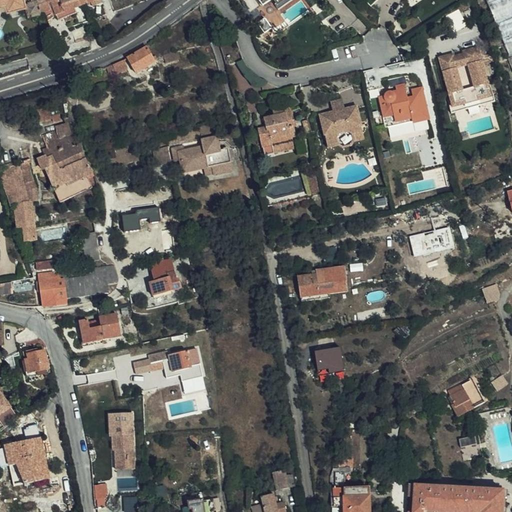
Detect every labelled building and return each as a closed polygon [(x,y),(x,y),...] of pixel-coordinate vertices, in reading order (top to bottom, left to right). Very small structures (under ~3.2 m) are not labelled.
[(26,8),(23,0),(0,0),(0,7),(9,5),(11,12),(26,8)] [(76,8),(89,3),(88,0),(43,0),(44,4),(41,6),(44,15),(52,12),(49,5),(55,3),(59,15),(76,8)] [(511,0),(488,0),(497,21),(511,14),(511,0)] [(29,21),(45,17),(44,15),(41,6),(40,2),(33,4),(29,5),(30,7),(26,8),(29,21)] [(0,14),(11,12),(9,5),(0,7),(0,14)] [(79,13),(76,8),(59,15),(61,20),(79,13)] [(511,14),(497,21),(510,55),(511,54),(511,14)] [(273,30),(265,20),(259,24),(267,34),(273,30)] [(87,40),(82,26),(71,29),(76,44),(87,40)] [(219,42),(226,65),(245,60),(237,37),(219,42)] [(440,58),(454,107),(492,96),(478,47),(463,51),(464,54),(456,56),(455,53),(440,58)] [(149,51),(148,49),(129,60),(138,75),(157,64),(156,62),(159,60),(155,55),(152,57),(150,54),(153,52),(151,49),(149,51)] [(178,57),(176,52),(162,60),(165,65),(178,57)] [(128,71),(124,61),(106,68),(108,75),(115,72),(116,75),(128,71)] [(380,96),(385,118),(395,115),(397,122),(413,118),(414,121),(415,124),(431,119),(423,86),(413,89),(414,92),(409,94),(406,83),(397,85),(398,89),(394,90),(390,90),(388,91),(385,95),(380,96)] [(492,96),(454,107),(452,108),(453,113),(496,101),(495,95),(492,96)] [(331,102),(333,113),(345,110),(343,99),(331,102)] [(62,108),(60,101),(50,102),(52,110),(62,108)] [(264,156),(275,154),(273,146),(297,140),(293,127),(294,126),(293,120),(295,119),(292,105),(273,109),(275,113),(263,116),(265,127),(256,129),(261,147),(262,147),(264,156)] [(353,147),(355,143),(365,140),(358,107),(345,110),(333,113),(321,116),(329,149),(339,147),(344,149),(353,147)] [(51,120),(48,108),(30,112),(33,124),(51,120)] [(395,115),(385,118),(387,128),(414,121),(413,118),(397,122),(395,115)] [(305,134),(311,132),(309,119),(302,121),(305,134)] [(71,124),(67,125),(55,127),(58,138),(47,141),(48,146),(41,149),(42,153),(35,154),(37,162),(38,166),(42,165),(59,203),(92,188),(87,177),(93,174),(74,139),(75,139),(72,134),(71,124)] [(190,170),(203,168),(213,166),(215,174),(233,170),(228,147),(220,149),(217,136),(202,139),(203,145),(185,149),(190,170)] [(273,146),(275,154),(299,148),(297,140),(273,146)] [(178,151),(185,149),(184,143),(170,146),(173,159),(179,158),(178,151)] [(22,150),(25,164),(26,165),(37,162),(35,154),(34,148),(22,150)] [(172,163),(168,148),(154,151),(157,167),(172,163)] [(106,151),(108,159),(117,157),(115,149),(106,151)] [(182,172),(190,170),(185,149),(178,151),(179,158),(182,172)] [(25,164),(0,167),(0,181),(5,209),(11,208),(14,230),(19,229),(22,244),(35,242),(28,205),(25,205),(21,185),(23,184),(25,193),(33,191),(26,165),(25,164)] [(213,166),(203,168),(205,176),(215,174),(213,166)] [(309,193),(324,190),(319,169),(304,173),(309,193)] [(36,203),(33,191),(25,193),(23,184),(21,185),(25,205),(28,205),(36,203)] [(193,199),(179,203),(180,209),(195,205),(193,199)] [(74,217),(73,201),(62,203),(65,218),(74,217)] [(160,208),(122,212),(124,231),(142,229),(141,219),(151,218),(151,223),(162,222),(160,208)] [(511,224),(510,215),(490,220),(495,239),(511,234),(511,224)] [(79,222),(70,223),(71,231),(80,229),(79,222)] [(100,260),(95,231),(81,233),(82,240),(78,241),(80,249),(84,248),(86,262),(100,260)] [(57,267),(56,260),(35,263),(36,271),(57,267)] [(70,273),(58,275),(59,281),(63,281),(66,299),(107,293),(106,285),(117,283),(113,266),(89,270),(89,276),(71,279),(70,273)] [(346,292),(343,267),(315,271),(316,275),(296,278),(299,298),(300,298),(328,294),(346,292)] [(177,280),(174,272),(163,276),(164,280),(149,284),(153,297),(181,289),(179,279),(177,280)] [(59,281),(58,275),(53,276),(52,274),(39,276),(40,278),(37,279),(43,306),(56,305),(56,304),(67,303),(66,299),(63,281),(59,281)] [(33,291),(31,279),(11,283),(13,295),(33,291)] [(497,280),(488,283),(492,298),(502,294),(497,280)] [(13,295),(11,283),(0,284),(0,296),(0,297),(13,295)] [(492,298),(488,283),(485,284),(487,293),(483,295),(485,300),(492,298)] [(328,294),(300,298),(301,303),(329,299),(328,294)] [(121,336),(118,314),(99,318),(99,323),(89,325),(88,320),(79,321),(84,344),(121,336)] [(1,327),(1,344),(11,344),(10,327),(1,327)] [(193,342),(210,338),(209,331),(191,334),(193,342)] [(344,344),(318,348),(322,372),(348,367),(344,344)] [(36,352),(35,347),(22,350),(25,362),(29,362),(31,372),(48,369),(44,350),(36,352)] [(170,355),(168,355),(167,352),(150,356),(150,358),(143,360),(144,376),(151,374),(153,381),(180,374),(181,377),(202,372),(200,364),(199,364),(196,349),(170,355)] [(144,376),(143,360),(132,363),(135,378),(144,376)] [(31,372),(29,362),(25,362),(28,376),(49,371),(48,369),(31,372)] [(26,377),(24,370),(14,374),(16,381),(26,377)] [(202,372),(181,377),(182,380),(203,375),(202,372)] [(498,390),(508,383),(503,375),(493,381),(498,390)] [(449,398),(464,390),(461,385),(446,392),(449,398)] [(0,390),(0,422),(3,426),(18,415),(0,390)] [(93,399),(92,390),(83,392),(84,400),(93,399)] [(474,409),(464,390),(449,398),(454,407),(452,408),(458,418),(474,409)] [(26,411),(17,418),(21,423),(30,416),(26,411)] [(136,470),(134,414),(110,415),(111,437),(114,437),(114,451),(117,451),(118,471),(136,470)] [(41,428),(39,417),(31,419),(34,430),(41,428)] [(39,436),(23,440),(4,445),(6,450),(10,466),(19,463),(24,484),(44,479),(39,458),(44,457),(39,436)] [(460,439),(461,446),(476,442),(475,436),(460,439)] [(10,466),(6,450),(0,451),(0,463),(1,468),(10,466)] [(356,452),(337,452),(336,455),(334,455),(334,464),(331,475),(331,507),(338,506),(338,510),(341,510),(341,511),(368,511),(367,496),(361,496),(361,488),(347,489),(345,474),(350,474),(350,470),(339,469),(340,456),(356,456),(356,452)] [(339,469),(350,470),(354,470),(356,456),(340,456),(339,469)] [(39,458),(44,479),(49,478),(44,457),(39,458)] [(235,467),(232,491),(242,489),(245,468),(235,467)] [(274,472),(275,482),(288,479),(288,476),(287,470),(274,472)] [(288,479),(275,482),(277,490),(290,488),(288,479)] [(408,483),(408,492),(406,511),(501,511),(503,490),(408,483)] [(108,494),(106,484),(94,485),(96,500),(106,498),(106,494),(108,494)] [(197,494),(198,500),(202,499),(202,502),(217,499),(216,490),(197,494)] [(402,511),(403,492),(389,492),(388,511),(402,511)] [(285,511),(284,503),(280,504),(276,504),(275,498),(274,494),(261,497),(264,511),(285,511)] [(186,510),(184,510),(184,511),(210,511),(219,509),(217,499),(202,502),(202,499),(198,500),(184,502),(186,510)]
